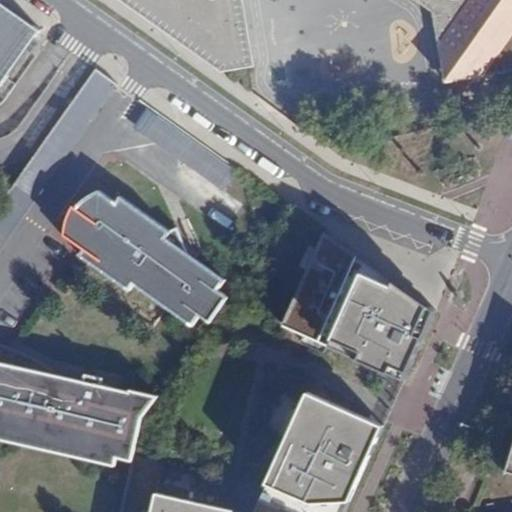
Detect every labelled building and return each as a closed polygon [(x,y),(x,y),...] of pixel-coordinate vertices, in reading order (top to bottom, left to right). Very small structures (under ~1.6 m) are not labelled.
[(0,0),(0,88),(42,30),(0,0)] [(511,0),(129,0),(223,66),(248,62),(237,0),(425,0),(436,8),(443,70),(457,80),(476,76),(476,74),(511,67),(511,0)] [(0,243),(115,82),(96,69),(0,204),(0,243)] [(232,177),(153,121),(141,138),(220,194),(232,177)] [(201,315),(211,322),(228,297),(219,290),(225,280),(196,260),(189,254),(184,242),(178,228),(171,231),(122,197),(118,204),(100,191),(93,194),(85,199),(79,205),(76,209),(82,212),(66,234),(66,235),(86,249),(89,250),(84,257),(130,289),(135,283),(194,325),(201,315)] [(82,212),(76,209),(74,207),(72,211),(68,221),(66,230),(66,234),(82,212)] [(406,379),(437,310),(326,231),(285,325),(391,372),(406,379)] [(189,254),(196,260),(200,254),(184,242),(189,254)] [(118,457),(133,460),(134,454),(143,418),(159,395),(132,391),(131,392),(103,386),(104,378),(87,374),(85,382),(85,386),(72,384),(68,381),(62,376),(55,372),(47,367),(36,362),(24,355),(10,349),(0,344),(0,429),(73,447),(86,449),(84,458),(116,465),(118,457)] [(85,386),(85,382),(62,376),(68,381),(72,384),(85,386)] [(222,511),(224,507),(159,492),(154,511),(346,511),(385,425),(344,406),(310,392),(258,511),(222,511)] [(0,438),(70,454),(73,447),(0,429),(0,438)] [(70,454),(84,458),(86,449),(73,447),(70,454)] [(154,511),(159,492),(166,461),(134,454),(133,460),(121,511),(154,511)]
